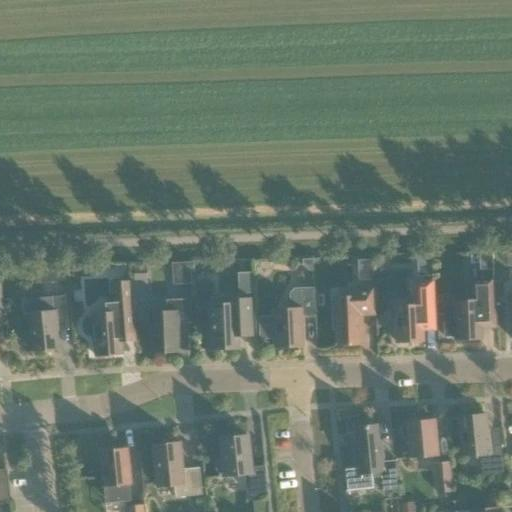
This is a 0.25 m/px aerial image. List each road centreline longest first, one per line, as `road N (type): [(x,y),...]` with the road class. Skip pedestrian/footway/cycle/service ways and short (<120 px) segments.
road 1 (residential): [(297,373),(185,379),(40,420)]
road 2 (residential): [(511,367),(297,373)]
road 3 (residential): [(310,511),(297,373)]
